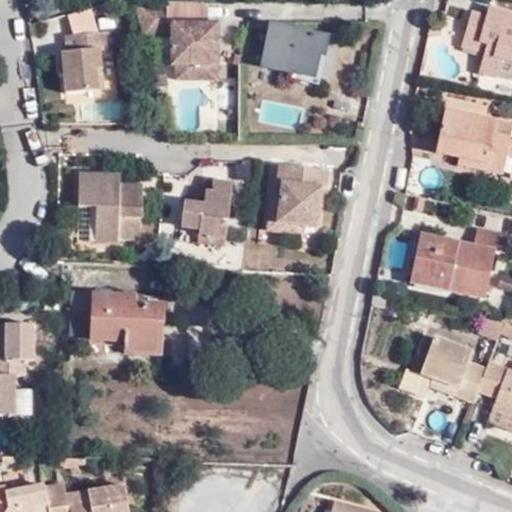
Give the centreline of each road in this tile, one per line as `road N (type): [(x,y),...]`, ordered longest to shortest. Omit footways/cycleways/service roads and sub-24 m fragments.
road 1 (residential): [(418,0),(347,352),(346,391),(361,420)]
road 2 (residential): [(8,0),(27,205),(0,263)]
road 3 (residential): [(511,497),(386,441),(361,420)]
